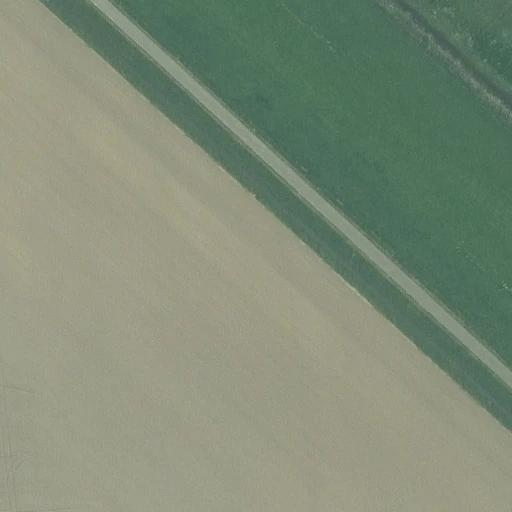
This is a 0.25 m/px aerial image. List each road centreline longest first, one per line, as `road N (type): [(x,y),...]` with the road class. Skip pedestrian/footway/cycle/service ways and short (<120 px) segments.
road 1 (unclassified): [(511,385),(95,0)]
road 2 (track): [(195,0),(511,291)]
